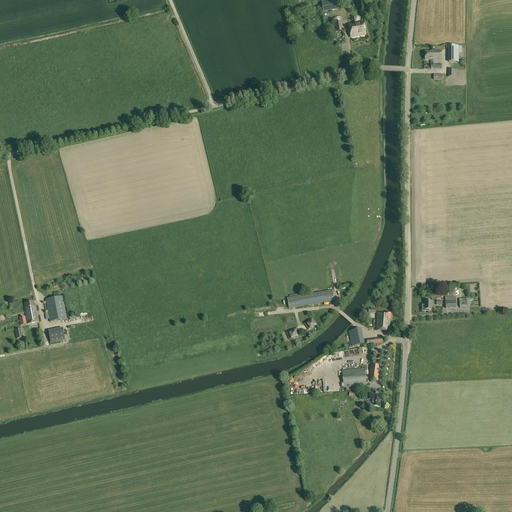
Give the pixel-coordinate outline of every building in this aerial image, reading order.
[(339,10),(338,0),(321,3),(323,13),(339,10)] [(319,15),(307,15),(308,25),(319,25),(319,15)] [(335,26),(336,32),(343,31),(341,21),(335,23),(332,23),(333,26),(333,27),(335,26)] [(349,24),(351,37),(366,35),(364,22),(349,24)] [(459,63),(459,54),(459,47),(459,46),(448,46),(448,62),(459,63)] [(433,61),(441,61),(441,51),(433,51),(433,52),(425,52),(425,60),(431,60),(433,60),(433,61)] [(433,64),(433,61),(433,60),(431,60),(430,65),(430,69),(441,69),(441,64),(433,64)] [(287,298),(289,309),(334,301),(332,290),(287,298)] [(45,300),(50,322),(67,319),(63,296),(45,300)] [(456,308),(456,297),(445,298),(446,309),(456,308)] [(459,304),(463,303),(463,309),(467,308),(467,306),(473,305),(473,300),(470,301),(470,298),(459,299),(459,304)] [(425,305),(422,305),(422,312),(429,312),(429,310),(432,310),(432,304),(433,304),(433,301),(425,301),(425,305)] [(25,308),(28,324),(39,322),(36,306),(35,307),(34,302),(25,304),(26,308),(25,308)] [(376,331),(389,331),(389,327),(390,314),(386,314),(377,313),(376,331)] [(83,315),(75,316),(77,326),(85,324),(83,315)] [(316,324),(312,318),(304,324),(309,330),(316,324)] [(289,340),(299,336),(297,328),(286,332),(289,340)] [(48,331),(51,344),(65,341),(63,329),(48,331)] [(361,329),(349,332),(352,347),(365,344),(361,329)] [(370,370),(368,380),(378,381),(380,366),(371,365),(370,370)] [(367,386),(366,375),(365,370),(365,368),(342,370),(343,388),(367,386)] [(370,400),(372,400),(372,407),(380,407),(381,401),(381,395),(378,394),(376,394),(370,394),(370,400)]
